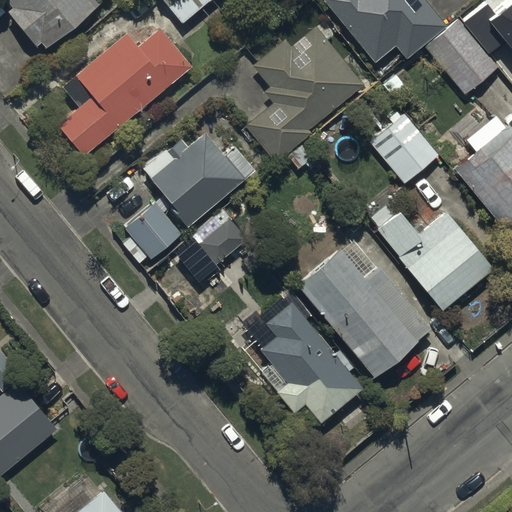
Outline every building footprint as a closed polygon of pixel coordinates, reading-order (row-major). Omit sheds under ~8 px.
[(0,0),(13,16),(8,19),(35,53),(41,48),(46,55),(99,12),(96,8),(105,0),(0,0)] [(218,0),(157,0),(183,30),(218,0)] [(320,0),(375,65),(394,49),(404,61),(445,28),(421,0),(320,0)] [(498,70),(459,22),(426,49),(464,97),(468,94),(471,97),(496,76),(494,73),(498,70)] [(367,85),(318,27),(294,47),(288,40),(255,67),(273,89),(267,94),(276,105),(249,127),(277,160),(367,85)] [(192,70),(159,32),(137,50),(127,39),(64,92),(79,111),(58,129),(84,160),(192,70)] [(403,116),(370,143),(404,184),(437,157),(403,116)] [(479,158),(457,176),(511,242),(511,132),(507,136),(498,125),(470,148),(479,158)] [(255,177),(234,152),(225,160),(204,136),(187,151),(181,143),(166,156),(165,155),(143,173),(166,200),(126,234),(135,243),(124,252),(140,271),(150,262),(152,264),(255,177)] [(394,210),(371,230),(394,257),(392,258),(437,310),(458,293),(468,305),(497,279),(440,213),(423,228),(416,220),(408,226),(394,210)] [(230,223),(197,249),(215,271),(247,244),(230,223)] [(345,254),(300,290),(377,383),(436,335),(384,273),(370,285),(345,254)] [(360,394),(290,307),(263,328),(276,343),(260,357),(286,389),(276,398),(292,418),(303,409),(318,428),(360,394)] [(21,367),(0,343),(0,468),(54,422),(33,397),(35,395),(15,372),(21,367)] [(122,511),(99,483),(63,511),(122,511)] [(8,511),(0,502),(0,511),(8,511)]
